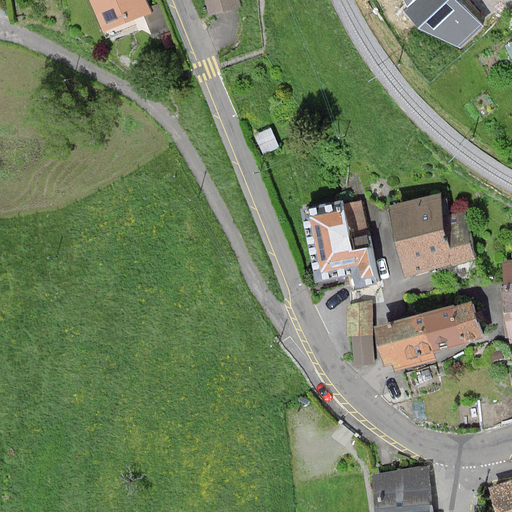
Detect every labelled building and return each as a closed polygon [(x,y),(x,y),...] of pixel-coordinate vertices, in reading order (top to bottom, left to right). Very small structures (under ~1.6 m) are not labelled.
[(80,0),(93,31),(145,10),(140,0),(80,0)] [(209,0),(213,12),(242,5),(241,0),(209,0)] [(483,24),(457,0),(415,0),(407,7),(403,11),(420,29),(460,49),(483,24)] [(446,195),(397,206),(409,276),(479,257),(467,211),(449,214),(446,195)] [(362,197),(307,206),(319,280),(358,272),(355,362),(372,363),(373,303),(379,303),(379,276),(362,197)] [(476,299),(381,325),(393,365),(488,337),(476,299)] [(436,511),(433,464),(378,474),(382,511),(436,511)] [(511,511),(511,483),(493,490),(500,511),(511,511)]
